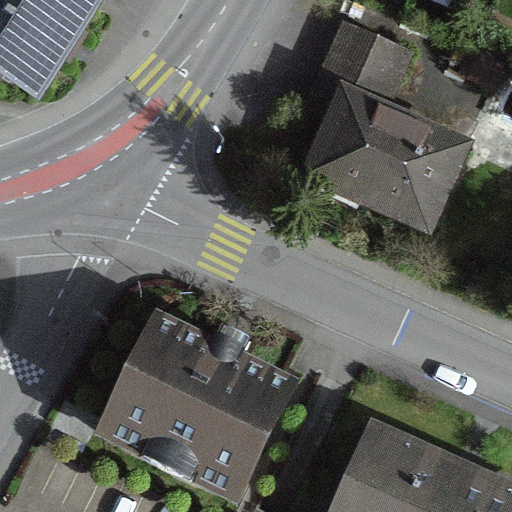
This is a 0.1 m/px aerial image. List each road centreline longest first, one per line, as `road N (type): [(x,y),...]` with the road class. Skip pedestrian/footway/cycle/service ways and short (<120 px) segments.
road 1 (residential): [(511,369),(231,239),(88,158)]
road 2 (residential): [(88,158),(78,254),(0,396)]
road 3 (residential): [(225,0),(171,87),(130,130),(88,158)]
